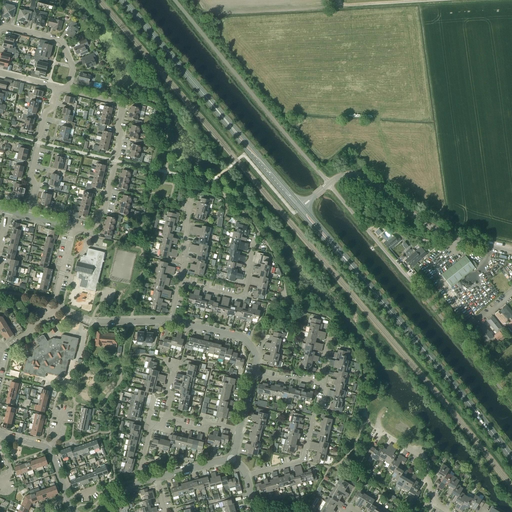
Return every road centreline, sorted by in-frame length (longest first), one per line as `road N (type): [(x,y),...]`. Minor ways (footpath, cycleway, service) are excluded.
road 1 (primary): [(511,458),(300,207)]
road 2 (primary): [(300,207),(121,0)]
road 3 (unclassified): [(173,0),(328,183)]
road 4 (residential): [(72,227),(92,230),(104,210),(122,104),(67,90)]
road 5 (unclassified): [(328,183),(360,176),(437,231),(511,251)]
road 6 (residential): [(244,476),(302,458),(320,384)]
road 7 (residential): [(26,216),(29,176),(56,87)]
road 8 (residential): [(179,280),(238,297),(255,230)]
road 9 (unclassified): [(410,281),(328,183)]
